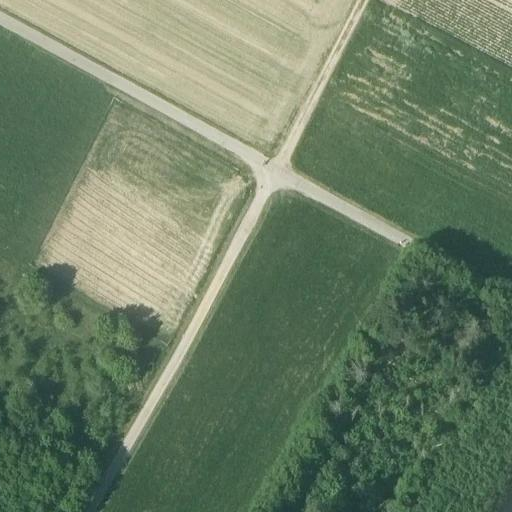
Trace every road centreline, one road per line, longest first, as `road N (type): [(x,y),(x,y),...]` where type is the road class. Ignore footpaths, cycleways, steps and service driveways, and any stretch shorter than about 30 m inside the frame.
road 1 (unclassified): [(85,511),(271,171)]
road 2 (residential): [(271,171),(0,21)]
road 3 (residential): [(511,301),(271,171)]
road 4 (track): [(271,171),(361,0)]
